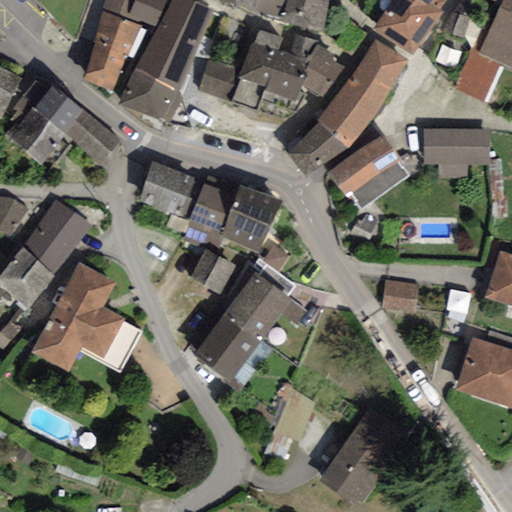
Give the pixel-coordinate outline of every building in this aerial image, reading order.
[(105,0),(104,5),(156,22),(163,0),(105,0)] [(207,5),(193,0),(176,0),(159,37),(187,53),(207,5)] [(283,0),(235,0),(279,14),(283,0)] [(327,0),(283,0),(279,14),(278,17),(322,27),(327,0)] [(432,0),(389,0),(373,24),(411,51),(442,8),(431,1),(432,0)] [(469,16),(484,0),(461,0),(453,11),(469,16)] [(511,0),(501,0),(490,26),(479,52),(499,60),(511,65),(511,0)] [(103,8),(95,40),(127,51),(141,23),(103,8)] [(453,11),(450,10),(444,30),(463,36),(469,16),(453,11)] [(479,52),(490,26),(483,23),(456,87),(483,98),(499,60),(479,52)] [(292,37),(258,27),(253,41),(250,39),(239,69),(237,73),(241,74),(230,100),(256,109),(259,101),(294,112),(306,82),(327,93),(346,64),(331,56),(334,51),(314,41),(316,37),(294,31),(292,37)] [(159,37),(154,34),(136,64),(177,87),(194,57),(187,53),(159,37)] [(349,75),(317,116),(319,119),(347,144),(381,103),(407,58),(376,37),(349,75)] [(127,51),(95,40),(83,78),(111,88),(127,51)] [(239,69),(208,61),(197,90),(230,100),(241,74),(237,73),(239,69)] [(0,63),(0,115),(1,116),(22,74),(0,63)] [(184,92),(177,87),(136,64),(117,99),(169,120),(184,92)] [(84,106),(52,79),(31,103),(62,131),(82,108),(84,106)] [(37,160),(62,131),(31,103),(6,132),(37,160)] [(119,140),(82,108),(62,131),(100,163),(119,140)] [(347,144),(319,119),(287,148),(305,172),(328,158),(347,144)] [(424,126),(424,161),(488,161),(488,126),(424,126)] [(384,129),(328,168),(344,191),(350,187),(361,203),(409,170),(399,157),(402,155),(384,129)] [(193,173),(151,158),(137,198),(178,213),(179,209),(193,173)] [(236,189),(193,173),(179,209),(189,213),(187,220),(220,233),(236,189)] [(280,196),(239,180),(236,189),(220,233),(261,248),(280,196)] [(0,197),(0,228),(10,236),(27,208),(7,195),(0,197)] [(55,199),(21,244),(56,270),(90,225),(55,199)] [(0,271),(0,279),(27,305),(56,270),(21,244),(0,271)] [(205,246),(190,275),(221,292),(236,263),(205,246)] [(511,250),(500,247),(484,293),(511,301),(511,250)] [(116,279),(77,259),(31,347),(69,366),(78,348),(119,370),(141,328),(121,318),(123,314),(103,303),(116,279)] [(292,296),(254,268),(224,309),(260,336),(279,311),(296,324),(306,310),(290,298),(292,296)] [(385,280),(381,306),(413,311),(417,284),(385,280)] [(230,377),(260,336),(224,309),(194,350),(230,377)] [(511,346),(472,334),(455,385),(511,404),(511,346)] [(295,393),(261,448),(287,464),(321,408),(295,393)] [(368,405),(321,479),(361,504),(408,430),(368,405)]
